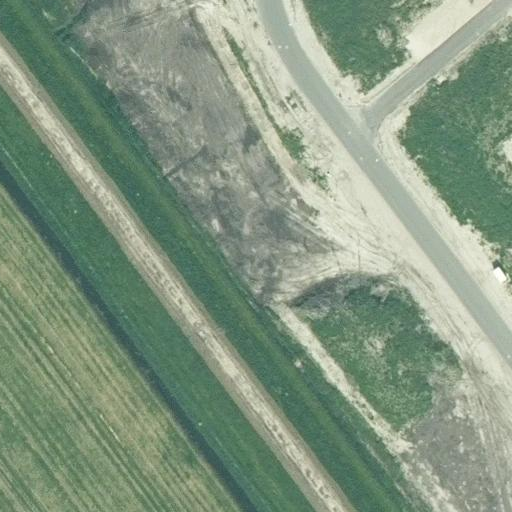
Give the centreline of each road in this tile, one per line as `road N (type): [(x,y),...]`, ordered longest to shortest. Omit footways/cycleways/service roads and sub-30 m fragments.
road 1 (residential): [(511,350),(341,124)]
road 2 (residential): [(488,0),(341,124)]
road 3 (residential): [(341,124),(273,29),(266,0)]
